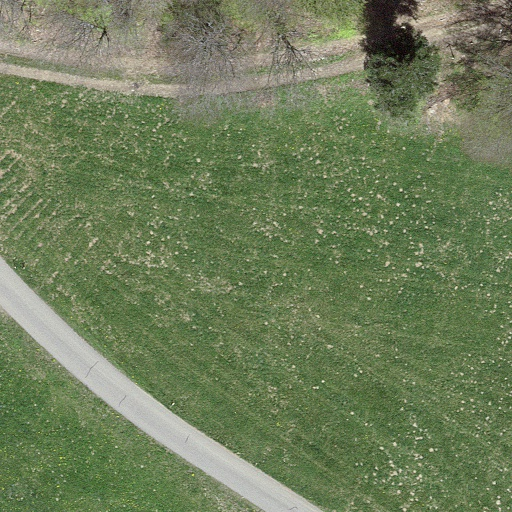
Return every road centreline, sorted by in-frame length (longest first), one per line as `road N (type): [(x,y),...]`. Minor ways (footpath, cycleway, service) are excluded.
road 1 (track): [(0,57),(157,77),(232,76),(445,38)]
road 2 (unclassified): [(0,277),(131,403),(292,511)]
